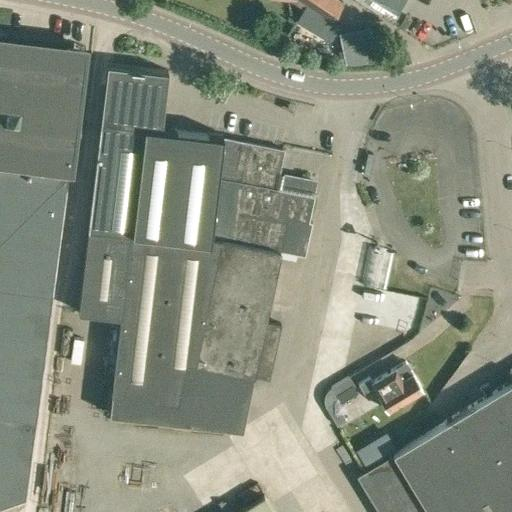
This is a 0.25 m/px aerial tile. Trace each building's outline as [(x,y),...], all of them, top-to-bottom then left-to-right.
[(296,0),(305,5),(296,20),(314,31),(323,17),(313,10),(320,0),(296,0)] [(359,0),(393,22),(405,0),(359,0)] [(0,508),(26,499),(85,48),(0,36),(0,508)] [(305,253),(312,220),(309,220),(317,179),(280,171),(284,148),(223,136),(223,134),(162,127),(168,70),(107,63),(102,102),(78,311),(120,316),(111,392),(109,412),(242,428),(250,382),(252,374),(254,374),(269,377),(281,322),(266,318),(279,257),(295,260),(296,252),(305,253)] [(382,246),(371,276),(388,282),(399,252),(382,246)] [(378,311),(375,326),(403,332),(410,301),(371,292),(367,308),(378,311)] [(423,389),(406,360),(395,365),(393,362),(358,382),(366,395),(375,389),(388,410),(402,401),(403,403),(413,397),(412,395),(423,389)] [(511,511),(511,368),(507,371),(506,376),(509,381),(393,452),(393,453),(357,474),(379,511),(511,511)] [(337,425),(346,419),(335,401),(337,396),(355,385),(349,376),(331,387),(325,391),(324,395),(323,399),(324,401),(324,404),(337,425)]
